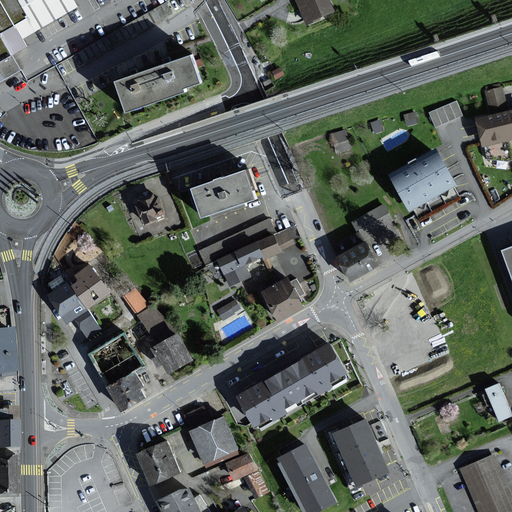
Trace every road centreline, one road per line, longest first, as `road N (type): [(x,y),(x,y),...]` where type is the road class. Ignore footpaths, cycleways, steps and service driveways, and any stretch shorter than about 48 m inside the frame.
road 1 (secondary): [(104,165),(511,33)]
road 2 (residential): [(341,297),(114,425)]
road 3 (residential): [(439,511),(341,297)]
road 4 (residential): [(341,297),(255,90)]
road 5 (residential): [(511,202),(341,297)]
road 6 (primary): [(27,426),(20,286)]
